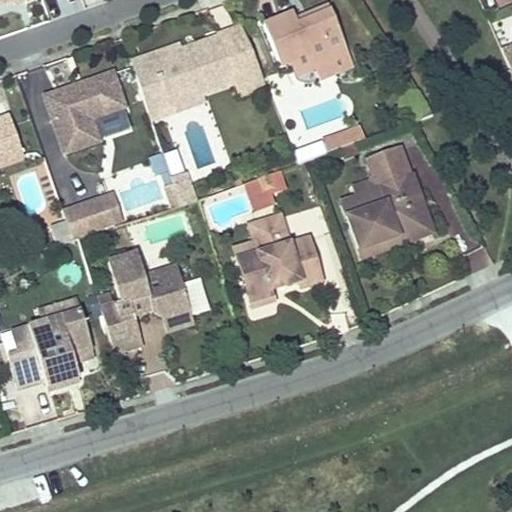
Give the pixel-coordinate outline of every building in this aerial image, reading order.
[(327,6),(294,19),(296,25),(329,12),(327,6)] [(296,25),(294,19),(291,13),(277,20),(262,25),(265,31),(279,68),(308,56),(314,70),(347,56),(329,12),(296,25)] [(170,58),(167,49),(130,62),(151,121),(170,114),(167,104),(201,92),(233,81),(239,98),(265,87),(240,27),(216,36),(218,41),(181,54),(170,58)] [(511,69),(511,46),(511,43),(499,48),(509,71),(511,69)] [(179,45),(167,49),(170,58),(181,54),(179,45)] [(347,56),(314,70),(319,82),(352,68),(347,56)] [(503,74),(490,79),(498,91),(509,83),(503,74)] [(77,92),(75,87),(45,97),(63,155),(96,145),(89,124),(124,112),(112,75),(83,85),(84,90),(77,92)] [(511,87),(509,83),(498,91),(511,112),(511,87)] [(201,92),(167,104),(170,114),(204,102),(201,92)] [(0,164),(21,157),(7,116),(0,118),(0,164)] [(322,144),(326,154),(337,150),(351,145),(347,135),(322,144)] [(354,154),(351,145),(337,150),(340,159),(354,154)] [(371,193),(355,198),(341,203),(360,256),(376,250),(378,250),(376,243),(417,230),(410,210),(422,206),(412,177),(408,178),(398,149),(366,160),(374,181),(379,195),(372,197),(371,193)] [(177,151),(150,158),(156,179),(183,172),(177,151)] [(275,188),(270,174),(256,179),(262,193),(275,188)] [(185,175),(169,180),(179,208),(195,202),(185,175)] [(374,181),(351,188),(355,198),(371,193),(372,197),(379,195),(374,181)] [(112,198),(63,213),(72,241),(78,239),(121,226),(112,198)] [(378,250),(376,250),(378,253),(432,234),(422,206),(410,210),(417,230),(376,243),(378,250)] [(258,255),(236,262),(250,307),(273,300),(270,291),(298,282),(300,287),(320,282),(308,241),(288,246),(279,217),(249,226),(255,246),(258,255)] [(255,246),(233,252),(236,262),(258,255),(255,246)] [(119,303),(99,308),(113,354),(142,346),(132,316),(145,313),(143,308),(152,306),(154,313),(164,318),(188,311),(176,269),(142,278),(135,254),(107,263),(119,303)] [(187,283),(195,316),(210,313),(202,279),(187,283)] [(38,312),(41,323),(79,312),(75,300),(38,312)] [(188,311),(164,318),(167,330),(192,323),(188,311)] [(43,373),(41,364),(90,350),(79,312),(41,323),(10,332),(16,354),(6,357),(16,390),(46,382),(43,373)] [(90,350),(41,364),(43,373),(93,359),(90,350)]
